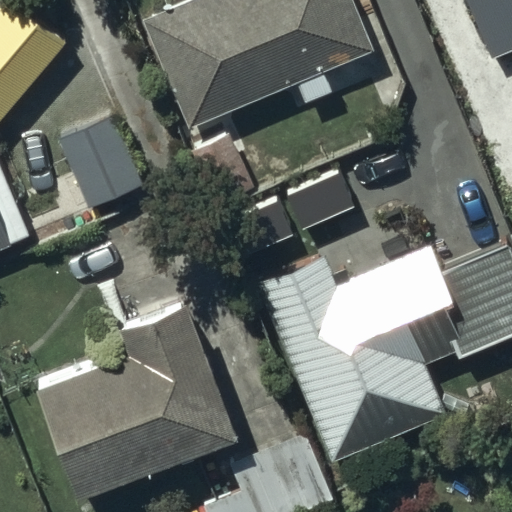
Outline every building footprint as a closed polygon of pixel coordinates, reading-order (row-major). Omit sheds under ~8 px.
[(0,0),(0,111),(62,41),(15,0),(0,0)] [(176,0),(139,15),(183,125),(293,80),(301,99),(328,88),(320,68),(369,48),(349,0),(176,0)] [(511,0),(466,0),(488,53),(511,43),(511,0)] [(112,112),(56,136),(86,205),(142,181),(112,112)] [(227,133),(189,150),(212,202),(250,184),(227,133)] [(322,251),(254,279),(329,458),(445,410),(424,361),(453,349),(455,354),(511,329),(511,253),(505,238),(437,266),(428,243),(335,282),(322,251)] [(31,383),(72,492),(230,434),(179,296),(115,320),(125,348),(31,383)] [(300,429),(229,459),(241,486),(201,503),(205,511),(292,511),(329,496),(300,429)]
